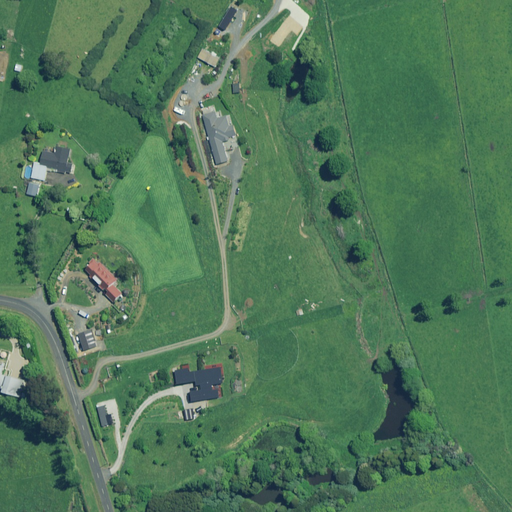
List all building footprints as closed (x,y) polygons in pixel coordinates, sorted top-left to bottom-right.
[(217,119),(215,112),(203,115),(216,164),(227,161),(222,142),(229,140),(229,138),(236,136),(234,126),(229,127),(226,116),(217,119)] [(71,149),(58,147),(57,154),(43,152),(41,163),(34,162),(31,178),(45,180),(47,170),(52,171),(53,168),(58,169),(58,172),(71,174),(73,164),(68,163),(71,149)] [(39,185),(29,183),(27,194),(37,196),(39,185)] [(106,268),(94,257),(89,262),(91,264),(86,270),(107,290),(104,294),(115,304),(125,294),(114,284),(119,280),(107,268),(106,268)] [(0,385),(5,387),(4,390),(22,394),(26,381),(3,375),(6,363),(0,361),(0,385)] [(223,384),(221,368),(190,373),(190,369),(175,371),(177,384),(196,382),(197,386),(201,385),(202,390),(190,392),(191,402),(220,398),(219,390),(213,391),(213,385),(223,384)]
